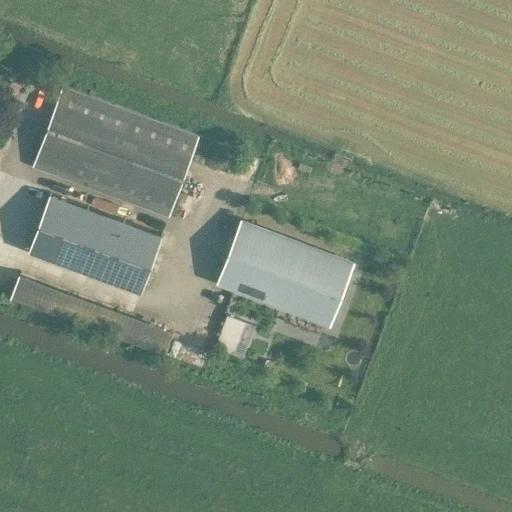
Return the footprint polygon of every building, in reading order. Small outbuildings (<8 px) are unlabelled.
[(0,91),(4,93),(12,69),(27,74),(30,66),(16,60),(15,61),(0,55),(0,91)] [(66,79),(38,156),(174,206),(202,128),(66,79)] [(164,228),(54,188),(33,245),(143,285),(164,228)] [(354,255),(241,214),(221,271),(333,312),(354,255)] [(257,316),(229,305),(217,337),(245,348),(257,316)]
